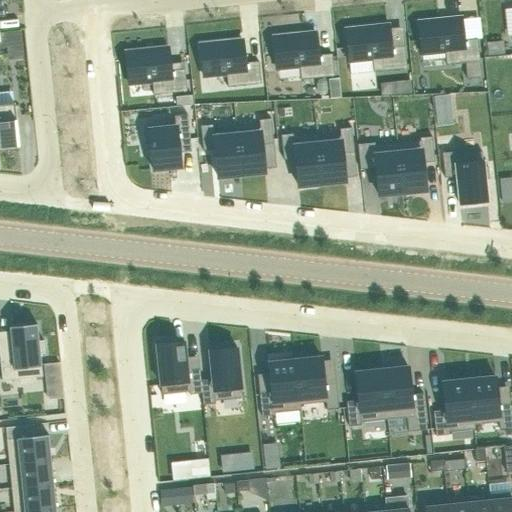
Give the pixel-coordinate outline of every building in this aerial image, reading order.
[(461,18),(418,23),(422,55),(445,52),(446,65),(464,64),(480,62),(477,40),(463,41),(461,18)] [(388,26),(346,30),(349,62),(350,75),(373,73),(407,70),(405,47),(391,49),(388,26)] [(315,33),(273,38),(276,70),(299,67),(300,80),(334,77),(332,55),(318,56),(315,33)] [(242,41),(200,45),(203,77),(226,75),(227,88),(261,84),(259,62),(245,64),(242,41)] [(503,42),(487,44),(488,56),(504,54),(503,42)] [(168,49),(126,53),(129,85),(152,83),(153,96),(187,92),(184,70),(171,71),(168,49)] [(481,77),(480,62),(464,64),(466,79),(481,77)] [(379,84),(381,97),(392,96),(412,95),(411,81),(379,84)] [(193,105),(192,97),(176,98),(177,106),(193,105)] [(14,104),(0,105),(0,149),(19,147),(17,133),(14,104)] [(149,131),(145,132),(146,144),(150,144),(153,171),(181,168),(178,141),(190,140),(187,115),(174,117),(175,123),(148,126),(149,131)] [(260,128),(236,130),(241,175),(265,173),(262,145),(273,144),(271,119),(259,121),(260,128)] [(212,125),(200,127),(203,151),(214,150),(217,178),(241,175),(236,130),(213,133),(212,125)] [(317,135),(316,135),(322,185),(345,182),(342,155),(354,153),(352,128),(339,130),(340,137),(318,139),(317,135)] [(293,134),(281,136),(283,161),(295,159),(298,187),(322,185),(316,135),(293,137),(293,134)] [(420,141),(397,144),(402,194),(426,191),(423,164),(435,162),(432,138),(420,139),(420,141)] [(375,143),(357,145),(360,170),(376,168),(378,196),(402,194),(397,144),(375,146),(375,143)] [(455,152),(442,154),(444,179),(456,177),(459,205),(487,202),(485,180),(489,180),(487,167),(484,168),(482,153),(455,155),(455,152)] [(11,351),(0,352),(0,364),(2,382),(43,377),(40,355),(45,355),(44,341),(39,341),(37,325),(14,327),(9,327),(11,351)] [(158,345),(156,345),(161,395),(189,392),(189,395),(201,394),(202,394),(200,381),(199,369),(187,370),(184,342),(172,344),(172,340),(157,342),(158,345)] [(200,381),(202,394),(201,394),(203,406),(215,404),(215,401),(242,398),(237,348),(236,349),(235,345),(221,347),(221,350),(209,352),(212,380),(200,381)] [(306,356),(294,357),(299,405),(300,405),(326,403),(326,410),(339,409),(336,384),(324,385),(321,358),(307,359),(306,356)] [(271,391),(259,392),(262,417),(275,416),(275,413),(301,410),(300,405),(299,405),(294,357),(283,358),(283,362),(268,363),(271,391)] [(60,363),(45,365),(49,400),(63,398),(60,363)] [(393,365),(381,367),(387,420),(406,418),(408,432),(427,430),(423,394),(411,395),(408,367),(393,369),(393,365)] [(358,401),(346,402),(349,427),(361,426),(361,423),(387,420),(381,367),(370,368),(370,371),(355,373),(358,401)] [(480,375),(468,376),(473,425),(474,425),(499,422),(499,430),(511,428),(511,422),(510,404),(498,405),(495,377),(480,379),(480,375)] [(445,411),(433,412),(436,437),(449,435),(449,432),(475,430),(474,425),(473,425),(468,376),(456,377),(457,381),(442,383),(445,411)] [(31,425),(6,428),(7,440),(9,465),(51,460),(49,435),(32,437),(31,425)] [(511,446),(503,447),(506,473),(511,472),(511,446)] [(485,449),(475,450),(476,462),(486,461),(485,449)] [(253,470),(252,454),(242,455),(243,471),(253,470)] [(208,459),(196,460),(198,478),(210,477),(208,459)] [(464,469),(463,459),(451,460),(452,470),(464,469)] [(51,460),(9,465),(12,489),(54,484),(51,460)] [(278,460),(264,462),(265,470),(279,468),(278,460)] [(442,461),(430,462),(431,472),(444,471),(442,461)] [(386,468),(387,481),(397,480),(396,467),(386,468)] [(379,468),(369,469),(370,480),(380,479),(379,468)] [(350,484),(362,482),(360,469),(348,471),(350,484)] [(339,482),(338,472),(330,473),(330,482),(339,482)] [(318,484),(318,474),(309,475),(309,484),(318,484)] [(248,481),(236,482),(237,492),(249,491),(248,481)] [(54,484),(12,489),(13,511),(18,511),(56,508),(54,484)] [(214,484),(193,486),(194,497),(215,495),(214,484)] [(233,484),(223,485),(223,495),(234,494),(233,484)] [(193,486),(176,488),(178,507),(195,505),(194,497),(193,486)] [(511,511),(511,493),(488,495),(489,498),(490,497),(491,511),(511,511)] [(469,497),(446,499),(447,511),(469,511),(468,500),(469,500),(469,497)] [(469,500),(468,500),(469,511),(491,511),(490,497),(489,498),(469,500)] [(447,511),(446,499),(424,502),(425,511),(447,511)]
